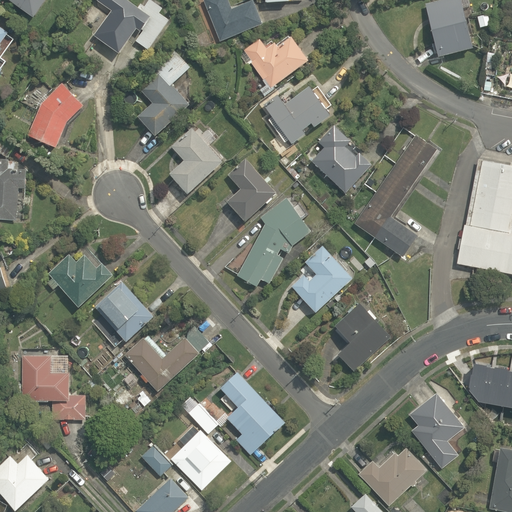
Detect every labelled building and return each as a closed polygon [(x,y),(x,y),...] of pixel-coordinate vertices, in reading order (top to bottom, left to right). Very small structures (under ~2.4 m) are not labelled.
[(8,0),(38,19),(50,0),(8,0)] [(99,0),(111,9),(91,34),(119,56),(140,30),(142,32),(135,41),(149,51),(172,22),(162,13),(165,9),(154,0),(150,0),(146,6),(142,3),(138,7),(129,0),(99,0)] [(203,23),(209,20),(219,43),(265,24),(254,0),(243,0),(229,6),(225,0),(198,0),(194,2),(203,23)] [(467,18),(475,15),(470,0),(436,0),(424,4),(439,57),(475,46),(467,18)] [(0,73),(8,62),(2,58),(15,39),(8,34),(10,31),(0,24),(0,73)] [(267,46),(259,36),(240,50),(272,91),(310,62),(286,31),(267,46)] [(155,140),(193,108),(173,85),(192,69),(173,46),(132,81),(151,104),(137,117),(155,140)] [(313,89),(308,82),(296,91),(293,87),(266,107),(293,145),(308,134),(305,131),(312,125),(315,129),(333,116),(328,110),(335,106),(319,85),(313,89)] [(69,124),(85,110),(65,83),(39,107),(29,136),(38,142),(56,148),(57,147),(69,124)] [(348,148),(354,142),(335,122),(317,139),(324,147),(310,160),(345,196),(376,166),(362,151),(356,157),(348,148)] [(196,128),(173,149),(184,161),(171,173),(191,195),(227,162),(196,128)] [(3,131),(0,135),(0,151),(8,158),(19,143),(3,131)] [(394,218),(441,150),(418,135),(355,226),(406,261),(422,238),(394,218)] [(0,157),(0,218),(15,220),(16,215),(25,216),(28,171),(10,170),(11,159),(0,157)] [(241,193),(227,206),(246,226),(280,195),(247,160),(227,179),(241,193)] [(511,164),(497,162),(476,269),(511,275),(511,164)] [(283,249),(290,253),(305,240),(312,230),(288,197),(256,220),(265,225),(238,275),(258,286),(261,280),(270,285),(282,270),(287,259),(280,255),(283,249)] [(89,241),(48,273),(76,309),(117,277),(89,241)] [(321,245),(305,262),(316,273),(310,279),(305,274),(291,289),(318,315),(354,277),(321,245)] [(129,281),(95,306),(124,346),(158,321),(129,281)] [(361,299),(332,322),(349,345),(338,353),(352,372),(393,341),(361,299)] [(124,356),(151,384),(138,396),(147,405),(159,393),(201,353),(184,335),(166,352),(147,333),(124,356)] [(11,385),(21,386),(21,399),(51,400),(50,422),(89,424),(90,391),(70,390),(71,357),(61,357),(62,350),(23,348),(23,355),(13,354),(11,385)] [(498,383),(493,382),(490,396),(511,401),(511,363),(502,362),(498,383)] [(241,434),(236,438),(252,456),(286,424),(237,372),(220,388),(238,408),(227,419),(241,434)] [(449,440),(467,426),(441,391),(412,412),(421,424),(414,429),(442,467),(460,454),(449,440)] [(204,431),(173,461),(201,490),(232,460),(208,436),(221,423),(193,394),(180,406),(204,431)] [(26,441),(0,463),(0,493),(15,511),(17,511),(52,482),(32,459),(38,454),(26,441)] [(511,444),(505,443),(505,447),(495,445),(493,460),(499,461),(491,505),(511,508),(511,444)] [(154,444),(140,456),(158,477),(172,465),(154,444)] [(383,463),(378,457),(362,471),(391,504),(430,468),(410,446),(400,455),(396,450),(383,463)] [(176,511),(191,500),(171,477),(135,509),(137,511),(176,511)] [(359,511),(392,511),(370,489),(353,505),(359,511)]
